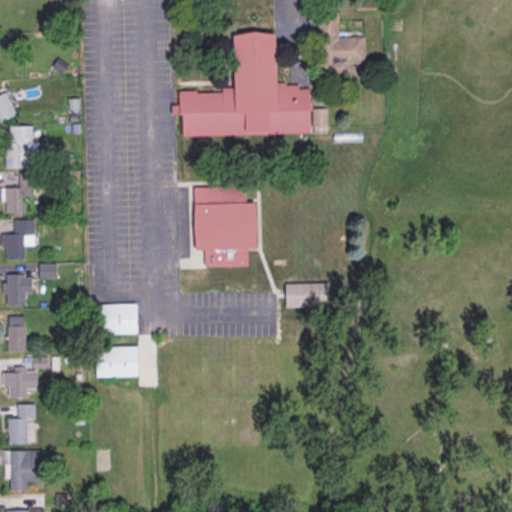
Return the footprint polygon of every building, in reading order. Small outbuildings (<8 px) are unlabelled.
[(315,6),(335,6),(336,37),(363,37),(363,62),(350,63),(350,77),(314,78),(314,56),(316,56),(315,6)] [(231,35),(252,31),(273,34),(274,82),(283,82),(283,84),(296,84),(296,88),(306,88),(307,101),(309,101),(309,108),(309,110),(307,110),(308,129),(307,129),(307,132),(181,136),(181,133),(180,133),(180,114),(169,114),(169,105),(177,104),(176,93),(177,93),(177,90),(194,90),(194,92),(220,92),(220,87),(232,87),(231,35)] [(49,66),(56,57),(65,64),(59,73),(49,66)] [(0,121),(14,116),(3,92),(0,93),(0,121)] [(66,98),(77,97),(78,108),(66,108),(66,98)] [(310,108),(325,108),(325,126),(325,127),(325,133),(311,133),(311,127),(310,127),(310,108)] [(67,113),(75,113),(75,121),(67,121),(67,113)] [(69,123),(78,123),(77,132),(70,132),(69,123)] [(31,126),(3,126),(3,168),(37,168),(37,143),(31,143),(31,126)] [(1,188),(2,213),(24,213),(23,200),(30,200),(30,188),(41,188),(40,173),(17,173),(17,187),(1,188)] [(191,187),(244,186),(244,200),(192,202),(191,187)] [(192,204),(252,202),(254,249),(245,249),(246,265),(202,267),(202,250),(193,250),(192,204)] [(0,259),(22,259),(22,246),(33,246),(33,220),(11,220),(11,234),(0,234),(0,259)] [(37,277),(37,263),(53,262),(53,277),(37,277)] [(29,294),(29,275),(2,275),(2,305),(23,305),(23,294),(29,294)] [(283,284),(326,282),(327,306),(284,307),(283,284)] [(93,334),(92,304),(134,303),(135,333),(93,334)] [(5,353),(23,353),(23,316),(5,316),(5,353)] [(93,347),(135,346),(136,376),(94,377),(93,347)] [(2,398),(24,398),(24,389),(34,389),(34,369),(2,369),(2,398)] [(32,444),(32,405),(14,405),(14,418),(6,418),(6,444),(32,444)] [(6,492),(26,492),(26,483),(38,483),(38,452),(1,452),(1,472),(6,472),(6,492)]
